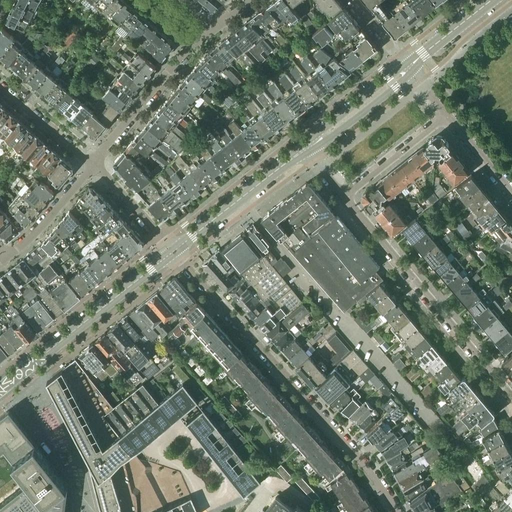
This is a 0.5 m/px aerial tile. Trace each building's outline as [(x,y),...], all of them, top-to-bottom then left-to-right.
[(16,0),(10,11),(29,20),(34,10),(16,0)] [(37,0),(15,0),(16,0),(34,10),(39,1),(37,0)] [(97,0),(94,4),(102,11),(111,0),(97,0)] [(110,18),(125,1),(123,0),(111,0),(102,11),(110,18)] [(214,9),(225,0),(205,0),(204,3),(211,9),(214,9)] [(288,26),(294,21),(275,0),(272,0),(267,5),(283,21),(288,26)] [(286,0),(275,0),(294,21),(299,17),(286,0)] [(337,0),(323,0),(316,6),(319,11),(322,9),(323,8),(329,15),(342,5),(337,0)] [(407,24),(421,14),(409,0),(400,0),(393,6),(407,24)] [(409,0),(421,14),(434,3),(431,0),(409,0)] [(119,23),(120,23),(133,8),(125,1),(110,18),(117,24),(118,24),(119,23)] [(394,35),(407,24),(393,6),(391,8),(387,11),(378,1),(371,8),(394,35)] [(57,12),(60,5),(54,2),(51,9),(57,12)] [(267,5),(258,12),(274,28),(283,21),(267,5)] [(313,32),(317,28),(305,13),(309,10),(307,6),(298,13),(313,32)] [(317,28),(313,32),(309,35),(321,44),(335,32),(352,17),(344,7),(343,8),(317,28)] [(128,30),(130,32),(143,16),(133,8),(120,23),(119,23),(118,24),(117,24),(114,28),(122,34),(111,47),(117,53),(128,40),(124,36),(128,30)] [(318,26),(321,23),(311,10),(307,13),(318,26)] [(29,20),(10,11),(6,20),(24,30),(29,20)] [(266,34),(274,28),(258,12),(250,19),(266,34)] [(151,23),(143,16),(130,32),(138,39),(151,23)] [(335,47),(360,27),(352,17),(335,32),(340,38),(333,44),(335,47)] [(250,19),(241,26),(257,42),(264,49),(267,53),(272,50),(262,37),(266,34),(250,19)] [(146,46),(160,31),(151,23),(138,39),(146,46)] [(264,49),(257,42),(241,26),(232,33),(248,48),(260,63),(265,59),(260,53),(264,49)] [(67,48),(78,35),(69,27),(62,36),(63,36),(59,41),(67,48)] [(12,37),(2,28),(0,31),(0,40),(7,47),(15,39),(12,37)] [(0,55),(9,63),(24,46),(33,37),(36,33),(32,32),(22,45),(17,40),(24,32),(20,28),(12,37),(15,39),(7,47),(0,55)] [(358,44),(354,47),(364,60),(378,49),(361,29),(355,34),(358,37),(355,39),(358,44)] [(155,53),(159,48),(164,42),(168,38),(160,31),(146,46),(155,53)] [(248,48),(232,33),(223,40),(239,56),(251,71),(256,67),(244,52),(248,48)] [(111,37),(108,34),(100,44),(104,47),(111,37)] [(9,63),(18,71),(33,54),(31,52),(25,48),(34,38),(33,37),(24,46),(9,63)] [(168,38),(164,42),(171,48),(173,46),(174,46),(173,42),(168,38)] [(33,54),(18,71),(27,78),(50,52),(48,50),(52,46),(47,42),(45,44),(41,40),(31,52),(33,54)] [(223,40),(214,48),(230,63),(239,56),(223,40)] [(164,42),(159,48),(167,54),(171,48),(164,42)] [(300,51),(305,58),(308,56),(299,45),(288,54),(291,58),(300,51)] [(340,58),(353,68),(364,60),(354,47),(353,46),(345,52),(346,53),(340,58)] [(162,59),(167,54),(159,48),(155,53),(162,59)] [(227,66),(230,63),(214,48),(205,55),(222,71),(237,86),(241,81),(229,69),(228,70),(226,67),(227,66)] [(27,78),(35,86),(62,56),(60,55),(54,61),(48,57),(52,53),(50,52),(27,78)] [(127,58),(127,59),(130,62),(132,60),(128,57),(129,56),(125,53),(123,55),(127,58)] [(133,61),(149,75),(156,67),(139,54),(133,61)] [(92,55),(88,59),(94,65),(98,60),(92,55)] [(199,62),(198,63),(215,78),(218,81),(219,79),(217,76),(219,74),(222,71),(205,55),(204,56),(199,62)] [(62,56),(35,86),(44,93),(58,77),(57,75),(62,70),(57,65),(59,63),(61,65),(65,59),(62,56)] [(311,74),(307,78),(320,95),(331,86),(315,66),(308,57),(302,62),(311,74)] [(315,66),(331,86),(350,70),(333,57),(322,66),(319,63),(315,66)] [(72,59),(65,67),(69,70),(76,62),(72,59)] [(288,62),(285,59),(278,64),(281,68),(288,62)] [(149,75),(133,61),(126,69),(142,83),(149,75)] [(198,63),(191,72),(208,86),(209,85),(215,78),(198,63)] [(309,104),(320,95),(307,78),(296,64),(290,69),(299,80),(293,84),(309,104)] [(65,67),(62,70),(57,75),(58,77),(44,93),(54,102),(76,77),(74,75),(72,77),(66,72),(68,70),(65,67)] [(120,77),(135,91),(142,83),(126,69),(121,75),(118,72),(117,74),(120,77)] [(183,81),(200,95),(212,106),(216,102),(203,91),(208,86),(191,72),(183,81)] [(287,88),(282,92),(298,112),(309,104),(293,84),(285,73),(279,78),(287,88)] [(79,79),(76,77),(54,102),(63,110),(88,81),(85,79),(75,91),(72,88),(79,79)] [(111,87),(127,101),(135,91),(120,77),(112,85),(109,83),(107,85),(111,87)] [(63,110),(72,117),(87,100),(95,91),(97,88),(95,87),(84,98),(79,94),(81,92),(82,93),(86,88),(85,87),(86,86),(87,86),(90,83),(88,81),(63,110)] [(183,81),(176,89),(193,103),(200,95),(183,81)] [(287,121),(298,112),(282,92),(274,82),(268,86),(277,97),(272,101),(287,121)] [(104,95),(120,109),(127,101),(111,87),(104,95)] [(176,89),(168,98),(186,112),(191,105),(194,107),(196,105),(193,103),(176,89)] [(266,106),(261,110),(276,130),(287,121),(272,101),(263,90),(257,95),(266,106)] [(72,117),(81,125),(96,108),(88,102),(97,92),(95,91),(87,100),(72,117)] [(237,99),(230,91),(225,95),(232,103),(237,99)] [(104,95),(94,107),(96,108),(101,113),(110,121),(120,109),(104,95)] [(162,106),(179,120),(186,127),(189,123),(182,117),(186,112),(168,98),(162,106)] [(265,139),(276,130),(261,110),(252,99),(246,104),(256,118),(252,121),(263,136),(265,139)] [(162,106),(154,115),(185,141),(189,137),(175,125),(179,120),(162,106)] [(0,126),(11,114),(3,107),(0,109),(0,126)] [(101,113),(96,108),(81,125),(94,136),(98,136),(110,121),(101,113)] [(0,143),(1,142),(19,121),(11,114),(0,126),(0,143)] [(185,141),(154,115),(147,123),(182,153),(189,145),(185,141)] [(247,125),(242,129),(242,130),(253,144),(255,147),(262,141),(260,139),(263,136),(252,121),(247,115),(242,119),(247,125)] [(245,154),(252,149),(250,147),(253,144),(242,130),(242,129),(234,119),(228,124),(236,134),(232,138),(245,154)] [(13,145),(28,128),(19,121),(1,142),(5,146),(9,141),(13,145)] [(226,142),(221,146),(233,160),(235,163),(245,154),(232,138),(218,121),(213,125),(226,142)] [(147,123),(140,132),(157,146),(169,157),(171,158),(172,160),(178,153),(180,155),(182,153),(147,123)] [(16,159),(22,152),(36,135),(28,128),(13,145),(18,149),(12,156),(16,159)] [(165,161),(153,150),(157,146),(140,132),(133,140),(150,154),(149,155),(151,157),(149,160),(153,163),(155,161),(156,160),(165,166),(171,158),(169,157),(165,161)] [(31,158),(45,142),(36,135),(22,152),(16,159),(8,168),(12,172),(26,155),(30,159),(31,158)] [(436,156),(439,136),(438,136),(437,136),(434,139),(433,138),(427,142),(427,143),(426,143),(426,144),(427,144),(427,145),(424,148),(424,147),(423,147),(433,161),(434,159),(432,158),(434,156),(436,156)] [(444,140),(441,137),(441,136),(440,136),(439,136),(436,156),(438,156),(441,159),(451,151),(449,148),(450,147),(450,146),(445,139),(444,140)] [(115,167),(121,173),(138,159),(145,152),(149,155),(150,154),(133,140),(127,147),(115,162),(115,167)] [(224,171),(232,165),(230,163),(233,160),(221,146),(216,140),(211,144),(216,150),(211,154),(223,168),(224,171)] [(32,174),(39,166),(53,149),(45,142),(31,158),(29,161),(34,165),(28,171),(32,174)] [(211,181),(209,179),(212,177),(201,162),(190,147),(185,151),(194,163),(189,167),(204,187),(211,181)] [(433,161),(423,147),(413,155),(426,173),(433,168),(433,161)] [(201,162),(212,177),(214,179),(221,173),(219,171),(223,168),(211,154),(207,148),(201,152),(206,158),(201,162)] [(48,173),(55,165),(62,157),(53,149),(39,166),(48,173)] [(460,161),(453,151),(452,151),(451,152),(451,151),(441,159),(442,161),(441,162),(440,168),(445,173),(460,161)] [(192,193),(194,195),(204,187),(189,167),(180,155),(175,160),(181,168),(175,172),(192,193)] [(426,173),(413,155),(400,165),(414,182),(426,173)] [(62,157),(55,165),(68,176),(72,172),(71,164),(62,157)] [(151,173),(146,167),(145,167),(139,160),(138,159),(121,173),(136,190),(149,179),(153,176),(164,167),(161,164),(151,173)] [(465,166),(460,161),(445,173),(453,183),(469,171),(465,166)] [(59,186),(68,176),(55,165),(48,173),(54,178),(52,179),(59,186)] [(175,182),(170,186),(182,201),(184,203),(191,197),(189,195),(192,193),(175,172),(169,165),(164,169),(175,182)] [(414,182),(400,165),(387,176),(401,193),(414,182)] [(161,194),(160,194),(172,209),(173,211),(181,206),(179,203),(182,201),(170,186),(161,174),(156,178),(163,187),(158,191),(161,194)] [(475,180),(471,175),(457,187),(462,193),(456,197),(460,202),(479,187),(475,182),(475,180)] [(401,193),(387,176),(378,183),(378,184),(378,185),(386,195),(386,194),(387,196),(396,197),(401,193)] [(42,181),(54,191),(57,187),(52,183),(52,182),(46,177),(42,181)] [(54,191),(42,181),(41,181),(40,182),(36,179),(30,187),(47,200),(54,192),(54,191)] [(160,194),(149,179),(136,190),(163,219),(170,214),(169,211),(172,209),(160,194)] [(307,234),(333,212),(334,211),(310,183),(307,182),(262,218),(298,260),(344,311),(346,309),(349,312),(352,309),(350,306),(358,300),(380,281),(383,279),(378,274),(375,270),(379,267),(378,266),(352,288),(310,238),(307,234)] [(441,184),(434,190),(440,197),(447,191),(441,184)] [(375,187),(374,186),(373,185),(372,186),(366,190),(367,191),(364,193),(363,193),(363,194),(362,195),(384,199),(384,196),(386,195),(378,185),(375,187)] [(47,200),(30,187),(23,195),(39,209),(47,200)] [(470,203),(475,209),(489,197),(485,193),(484,193),(479,187),(460,202),(464,207),(470,203)] [(99,194),(94,189),(88,188),(76,203),(69,211),(76,218),(80,213),(80,212),(82,210),(83,209),(99,194)] [(432,204),(438,199),(432,190),(426,195),(432,204)] [(99,194),(83,209),(90,216),(90,217),(106,202),(99,194)] [(39,209),(23,195),(16,203),(32,217),(39,209)] [(384,199),(362,195),(362,196),(363,197),(363,198),(366,202),(365,202),(370,208),(371,209),(372,209),(376,213),(387,204),(388,203),(387,204),(384,201),(384,199)] [(478,224),(497,208),(493,203),(493,202),(489,197),(475,209),(480,215),(474,219),(478,224)] [(94,228),(97,225),(114,210),(106,202),(90,217),(96,223),(93,226),(94,228)] [(18,218),(21,221),(25,225),(32,217),(16,203),(10,210),(18,218)] [(399,210),(394,203),(388,203),(387,204),(376,213),(384,223),(399,211),(399,210)] [(399,211),(384,223),(393,234),(411,219),(409,216),(406,218),(403,214),(408,209),(405,206),(399,210),(399,211)] [(488,224),(493,230),(507,219),(503,214),(501,214),(497,208),(478,224),(482,229),(488,224)] [(114,210),(97,225),(103,231),(108,226),(110,228),(121,218),(114,210)] [(69,211),(62,219),(76,233),(77,234),(82,240),(85,237),(79,230),(83,226),(76,218),(69,211)] [(0,232),(0,233),(12,221),(4,212),(0,216),(0,232)] [(378,266),(336,216),(333,212),(307,234),(310,238),(352,288),(378,266)] [(14,223),(12,221),(0,233),(6,239),(6,238),(8,239),(25,225),(21,221),(18,218),(14,223)] [(410,242),(426,228),(417,218),(402,230),(409,238),(408,240),(410,242)] [(500,242),(511,229),(509,227),(510,226),(511,225),(511,224),(511,223),(511,222),(511,221),(510,221),(510,220),(509,219),(508,219),(508,218),(507,219),(493,230),(493,231),(495,229),(499,234),(496,237),(500,242)] [(62,219),(56,226),(70,242),(70,241),(78,250),(81,247),(73,238),(77,234),(76,233),(62,219)] [(136,234),(124,220),(115,228),(121,235),(118,238),(124,245),(136,234)] [(462,235),(468,230),(460,220),(454,225),(462,235)] [(253,224),(244,231),(262,254),(268,249),(272,246),(253,224)] [(56,226),(49,235),(63,250),(63,249),(70,256),(73,253),(66,245),(70,242),(56,226)] [(99,235),(122,261),(132,253),(124,245),(118,238),(110,228),(109,229),(108,228),(99,235)] [(419,251),(434,238),(426,228),(410,242),(410,243),(413,243),(419,251)] [(466,240),(473,234),(469,229),(468,230),(462,235),(466,240)] [(511,229),(500,242),(495,247),(502,250),(507,253),(511,246),(511,247),(511,229)] [(262,254),(244,231),(221,250),(240,272),(263,300),(271,293),(287,312),(302,300),(282,277),(292,269),(284,260),(283,261),(280,258),(277,260),(268,249),(262,254)] [(452,231),(440,240),(444,244),(455,235),(452,231)] [(124,245),(132,253),(143,244),(142,244),(142,243),(142,241),(143,241),(136,234),(124,245)] [(42,242),(48,250),(54,257),(63,250),(49,235),(42,242)] [(90,243),(113,269),(122,261),(99,235),(90,243)] [(427,261),(442,248),(434,238),(419,251),(419,252),(421,255),(423,255),(427,261)] [(42,242),(36,247),(48,262),(54,257),(48,250),(42,242)] [(90,261),(104,276),(112,270),(112,269),(113,269),(90,243),(81,250),(90,261)] [(48,262),(36,247),(29,253),(42,268),(48,262)] [(211,255),(210,255),(226,273),(234,266),(221,250),(220,248),(211,255)] [(448,255),(442,248),(427,261),(430,263),(429,265),(431,267),(433,267),(433,268),(434,268),(436,270),(453,255),(451,253),(448,255)] [(482,250),(478,254),(484,261),(488,258),(482,250)] [(29,253),(24,258),(30,265),(36,272),(42,268),(29,253)] [(80,269),(93,285),(104,276),(90,261),(89,261),(85,256),(80,260),(75,254),(71,258),(75,264),(80,269)] [(210,255),(202,262),(216,278),(219,281),(221,283),(226,288),(227,289),(235,282),(239,278),(242,276),(238,271),(230,278),(226,273),(210,255)] [(453,255),(436,270),(439,274),(444,280),(459,268),(458,267),(461,265),(453,255)] [(24,258),(15,265),(27,280),(36,272),(30,265),(24,258)] [(44,280),(47,284),(66,307),(81,295),(52,260),(37,272),(44,280)] [(70,277),(83,293),(93,285),(80,269),(75,264),(65,271),(70,277)] [(33,288),(27,280),(15,265),(6,272),(18,287),(23,283),(27,288),(22,292),(24,295),(33,288)] [(459,268),(444,280),(453,290),(473,274),(470,270),(466,274),(462,269),(464,268),(461,265),(458,267),(459,268)] [(22,293),(18,287),(6,272),(0,276),(0,282),(9,294),(14,290),(18,296),(22,293)] [(472,277),(454,291),(454,292),(463,302),(477,290),(471,282),(480,275),(477,272),(472,277)] [(496,277),(495,278),(503,288),(511,280),(511,277),(500,276),(498,278),(496,277)] [(187,309),(192,305),(196,301),(177,278),(173,278),(166,283),(180,301),(187,309)] [(227,291),(235,299),(247,288),(243,283),(246,281),(244,278),(238,283),(238,282),(227,291)] [(65,308),(66,307),(47,284),(44,280),(33,289),(42,299),(43,298),(57,315),(65,308)] [(374,302),(388,291),(385,287),(385,285),(382,282),(381,282),(380,281),(358,300),(361,303),(369,296),(374,302)] [(0,282),(0,300),(0,301),(6,297),(10,303),(14,300),(9,294),(0,282)] [(175,306),(180,301),(166,283),(158,290),(157,291),(172,309),(175,306)] [(250,285),(247,288),(235,299),(240,305),(256,292),(250,285)] [(503,291),(498,285),(493,289),(498,295),(503,291)] [(28,300),(46,323),(55,316),(41,300),(42,299),(33,289),(25,296),(28,300)] [(479,291),(477,290),(463,302),(471,312),(486,300),(485,298),(488,296),(482,289),(479,291)] [(147,299),(147,300),(162,317),(164,320),(175,312),(172,309),(157,291),(147,299)] [(374,302),(383,312),(396,301),(395,299),(395,298),(393,295),(391,295),(388,291),(374,302)] [(240,305),(247,313),(259,301),(254,296),(257,294),(256,292),(240,305)] [(262,299),(259,301),(247,313),(252,319),(253,318),(270,303),(265,299),(263,300),(262,299)] [(38,330),(46,323),(28,300),(19,308),(38,330)] [(157,322),(162,317),(147,300),(138,307),(153,325),(159,332),(162,336),(168,331),(162,325),(161,326),(157,322)] [(486,300),(471,312),(473,315),(473,317),(475,319),(477,319),(480,322),(494,310),(486,300)] [(511,304),(511,302),(510,300),(501,307),(504,311),(511,304)] [(175,312),(164,320),(168,324),(187,309),(180,301),(175,306),(172,309),(175,312)] [(396,301),(383,312),(374,319),(378,324),(387,317),(390,320),(403,309),(396,301)] [(197,302),(197,303),(194,306),(188,310),(183,315),(191,324),(192,323),(205,311),(197,302)] [(3,312),(27,340),(36,332),(14,303),(3,312)] [(253,318),(259,325),(271,315),(276,310),(270,303),(253,318)] [(265,333),(274,343),(287,331),(310,311),(303,303),(283,321),(286,325),(284,326),(279,320),(265,333)] [(159,332),(153,325),(138,307),(137,306),(137,307),(129,313),(142,329),(146,326),(154,336),(159,332)] [(276,310),(271,315),(259,325),(264,332),(276,321),(286,313),(281,306),(276,310)] [(410,318),(403,309),(390,320),(394,325),(391,328),(394,332),(410,318)] [(503,320),(494,310),(480,322),(484,328),(484,330),(486,332),(488,332),(503,320)] [(200,332),(204,337),(218,325),(205,311),(192,323),(197,328),(190,335),(190,338),(192,340),(195,340),(197,338),(197,335),(200,332)] [(5,330),(18,346),(18,347),(27,340),(3,312),(0,314),(0,323),(4,328),(6,329),(5,330)] [(138,335),(142,331),(127,315),(117,323),(143,350),(146,348),(148,346),(138,335)] [(363,329),(367,325),(358,316),(354,319),(363,329)] [(162,336),(166,339),(175,331),(168,324),(164,320),(162,317),(157,322),(161,326),(162,325),(168,331),(162,336)] [(401,341),(405,338),(418,326),(410,318),(394,332),(401,341)] [(378,324),(374,319),(363,329),(367,333),(378,324)] [(511,330),(503,320),(488,332),(494,340),(494,342),(495,343),(511,330)] [(143,350),(117,323),(108,331),(140,367),(146,361),(153,369),(157,366),(148,356),(143,350)] [(180,323),(173,328),(179,335),(186,329),(181,324),(180,323)] [(289,359),(295,367),(309,355),(311,353),(315,348),(312,345),(322,335),(326,339),(336,330),(330,324),(325,328),(323,326),(318,330),(320,332),(313,337),(310,340),(310,339),(289,359)] [(211,343),(224,332),(218,325),(204,337),(211,343)] [(274,343),(281,351),(296,337),(307,329),(304,326),(294,334),(291,330),(288,333),(287,331),(274,343)] [(425,335),(418,326),(405,338),(408,343),(405,345),(408,349),(425,335)] [(0,342),(9,354),(18,347),(18,346),(5,330),(0,333),(0,342)] [(511,330),(495,343),(496,345),(498,345),(505,353),(511,346),(511,330)] [(175,331),(166,339),(170,343),(176,337),(178,336),(175,331)] [(337,352),(327,361),(330,365),(332,368),(353,349),(336,331),(326,339),(337,352)] [(211,343),(217,350),(230,339),(224,332),(211,343)] [(378,346),(384,340),(377,332),(371,337),(378,346)] [(100,347),(103,350),(107,355),(110,358),(110,359),(134,386),(134,387),(144,378),(136,370),(138,369),(118,346),(117,346),(106,333),(95,342),(100,347)] [(425,335),(408,349),(413,354),(415,357),(419,355),(432,344),(430,342),(425,335)] [(180,342),(176,337),(170,343),(174,348),(180,342)] [(281,351),(289,359),(310,339),(308,337),(301,343),(296,337),(281,351)] [(236,345),(230,339),(217,350),(223,357),(236,345)] [(321,348),(328,342),(325,339),(318,346),(321,348)] [(390,347),(385,341),(380,345),(385,351),(390,347)] [(0,359),(1,361),(9,354),(0,342),(0,359)] [(96,375),(104,369),(109,376),(116,371),(94,343),(90,346),(90,345),(86,348),(86,349),(80,354),(76,357),(92,378),(96,375)] [(420,362),(423,366),(439,352),(432,344),(419,355),(423,360),(420,362)] [(223,357),(229,364),(241,354),(243,352),(236,345),(223,357)] [(186,360),(190,355),(185,349),(180,353),(186,360)] [(313,386),(320,395),(344,373),(361,358),(353,350),(329,372),(327,374),(313,386)] [(395,361),(401,356),(398,352),(392,358),(395,361)] [(433,372),(446,361),(439,352),(423,366),(428,372),(430,369),(433,372)] [(511,368),(511,353),(502,362),(501,364),(508,372),(511,368)] [(329,478),(345,464),(337,456),(335,458),(331,453),(325,447),(321,442),(323,440),(308,424),(306,426),(302,421),(296,415),(292,410),(294,408),(279,392),(277,394),(273,389),(267,383),(263,378),(265,376),(250,360),(248,362),(244,358),(241,354),(229,364),(225,367),(220,372),(223,375),(228,371),(233,376),(235,374),(249,390),(247,392),(252,396),(247,401),(253,407),(257,403),(262,408),(264,406),(278,422),(276,423),(281,429),(276,434),(281,440),(287,435),(291,440),(293,438),(307,454),(305,455),(310,461),(304,466),(310,472),(316,467),(320,472),(322,470),(327,475),(321,480),(324,483),(329,478)] [(196,362),(190,355),(186,360),(192,366),(196,362)] [(309,355),(295,367),(294,367),(304,378),(325,359),(322,357),(316,362),(309,355)] [(401,356),(395,361),(402,369),(408,364),(404,359),(401,356)] [(136,456),(133,452),(119,434),(127,427),(135,421),(143,415),(151,408),(159,402),(143,383),(114,405),(92,378),(76,357),(53,375),(88,458),(102,511),(157,511),(161,510),(163,509),(137,458),(136,456)] [(352,367),(359,374),(368,366),(361,358),(352,367)] [(325,359),(304,378),(312,387),(313,386),(327,374),(326,374),(323,371),(330,365),(327,361),(325,359)] [(433,372),(440,381),(453,369),(446,361),(433,372)] [(199,365),(195,369),(200,375),(205,371),(199,365)] [(375,374),(368,366),(359,374),(366,382),(375,374)] [(407,375),(410,378),(416,372),(414,369),(407,375)] [(450,387),(461,378),(453,369),(440,381),(448,390),(450,387)] [(419,370),(416,372),(410,378),(412,381),(421,373),(419,370)] [(344,373),(320,395),(328,403),(328,402),(342,389),(351,381),(344,373)] [(375,374),(370,379),(378,388),(383,384),(375,374)] [(206,385),(213,379),(208,375),(202,380),(206,385)] [(461,378),(450,387),(454,391),(447,397),(451,402),(472,385),(466,377),(465,377),(464,377),(463,377),(462,377),(461,378)] [(198,401),(183,383),(175,389),(190,408),(198,401)] [(391,392),(383,385),(379,388),(386,396),(391,392)] [(421,391),(424,395),(432,389),(429,385),(421,391)] [(463,402),(466,405),(479,394),(472,385),(451,402),(456,408),(463,402)] [(343,390),(342,389),(328,402),(332,406),(338,410),(357,390),(354,387),(350,392),(345,387),(343,390)] [(115,402),(121,398),(114,389),(109,393),(115,402)] [(182,414),(190,408),(175,389),(167,396),(182,414)] [(435,392),(432,389),(424,395),(427,398),(435,392)] [(338,410),(348,418),(362,404),(365,400),(362,403),(357,399),(361,394),(357,390),(338,410)] [(378,421),(366,433),(373,442),(390,428),(391,426),(408,412),(391,393),(380,403),(388,412),(378,421)] [(462,415),(466,421),(487,403),(479,394),(466,405),(469,409),(462,415)] [(242,414),(225,395),(219,401),(237,419),(242,414)] [(174,421),(182,414),(167,396),(159,402),(174,421)] [(348,418),(358,425),(373,409),(365,400),(362,404),(348,418)] [(437,409),(440,412),(451,403),(449,401),(447,403),(446,402),(437,409)] [(166,427),(174,421),(159,402),(151,408),(166,427)] [(453,406),(451,403),(440,412),(443,416),(451,409),(451,408),(453,406)] [(494,412),(494,411),(487,403),(466,421),(470,426),(478,420),(482,424),(494,414),(494,413),(494,412)] [(157,433),(166,427),(151,408),(143,415),(157,433)] [(187,422),(193,430),(210,417),(204,409),(187,422)] [(373,409),(358,425),(365,432),(377,420),(375,417),(378,414),(373,409)] [(0,511),(65,511),(68,489),(7,411),(0,416),(0,511)] [(149,440),(157,433),(143,415),(135,421),(149,440)] [(193,430),(199,438),(216,425),(210,417),(193,430)] [(493,417),(493,418),(480,428),(482,433),(476,435),(478,438),(499,427),(494,418),(494,417),(493,417)] [(141,446),(149,440),(135,421),(127,427),(141,446)] [(455,430),(463,424),(460,421),(452,427),(455,430)] [(390,428),(373,442),(380,450),(398,436),(405,431),(411,426),(409,423),(395,433),(392,429),(391,430),(390,428)] [(463,424),(455,430),(457,434),(465,428),(463,424)] [(199,438),(206,446),(223,433),(216,425),(199,438)] [(133,452),(141,446),(127,427),(119,434),(133,452)] [(485,440),(488,446),(504,437),(499,427),(478,438),(478,439),(471,442),(469,438),(466,440),(470,448),(485,440)] [(206,446),(212,454),(229,441),(223,433),(206,446)] [(387,447),(380,451),(386,460),(401,451),(399,448),(400,448),(407,444),(409,443),(404,435),(402,436),(395,440),(396,442),(389,445),(390,446),(387,448),(387,447)] [(488,446),(494,456),(510,448),(504,437),(488,446)] [(447,439),(439,444),(444,452),(452,447),(447,439)] [(212,454),(219,462),(236,449),(229,441),(212,454)] [(401,451),(386,460),(391,469),(407,460),(404,455),(419,446),(416,442),(402,450),(401,451)] [(437,443),(424,451),(430,462),(444,454),(437,443)] [(496,460),(499,466),(511,459),(511,451),(510,448),(494,456),(489,458),(488,455),(479,460),(483,467),(496,460)] [(219,462),(225,471),(242,457),(236,449),(219,462)] [(392,470),(397,480),(424,465),(422,461),(427,458),(424,452),(413,459),(412,458),(407,460),(391,469),(392,470)] [(225,471),(231,479),(248,465),(242,457),(225,471)] [(511,459),(499,466),(504,477),(509,474),(511,472),(511,459)] [(293,477),(281,464),(276,469),(287,482),(293,477)] [(231,479),(238,487),(255,473),(248,465),(231,479)] [(397,480),(403,491),(424,478),(421,473),(426,470),(424,466),(425,465),(424,465),(397,480)] [(352,473),(350,470),(346,473),(330,483),(335,490),(339,496),(342,501),(331,509),(332,511),(333,511),(340,508),(342,511),(347,508),(349,511),(378,511),(377,511),(374,505),(372,507),(365,497),(365,496),(364,495),(366,493),(363,489),(361,491),(361,490),(359,489),(351,476),(350,474),(352,473)] [(487,491),(497,502),(505,495),(494,485),(485,472),(470,487),(480,497),(487,491)] [(261,481),(255,473),(238,487),(244,495),(246,494),(261,481)] [(450,474),(426,490),(434,506),(443,501),(470,487),(466,481),(459,486),(450,474)] [(320,497),(300,475),(295,480),(315,502),(320,497)] [(424,478),(403,491),(409,502),(427,488),(422,479),(424,478)] [(409,503),(413,511),(422,511),(434,506),(426,490),(409,503)] [(506,511),(511,511),(511,503),(505,495),(497,502),(506,511)] [(294,510),(278,497),(276,496),(263,511),(305,511),(297,505),(294,510)] [(181,501),(186,511),(198,511),(191,497),(182,501),(181,501)] [(174,511),(186,511),(181,501),(171,506),(174,511)] [(422,511),(436,511),(436,510),(445,505),(443,501),(434,506),(422,511)] [(506,511),(497,502),(490,510),(492,511),(506,511)]
